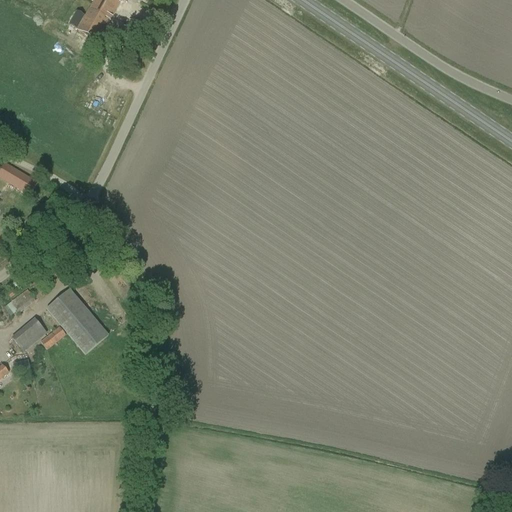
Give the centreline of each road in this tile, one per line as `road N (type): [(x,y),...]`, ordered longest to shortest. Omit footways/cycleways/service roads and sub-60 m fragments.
road 1 (unclassified): [(0,283),(93,198),(184,0)]
road 2 (track): [(87,205),(134,267),(147,324),(152,409),(142,511)]
road 3 (primary): [(511,141),(302,0)]
road 4 (unclassified): [(511,99),(454,74),(342,0)]
